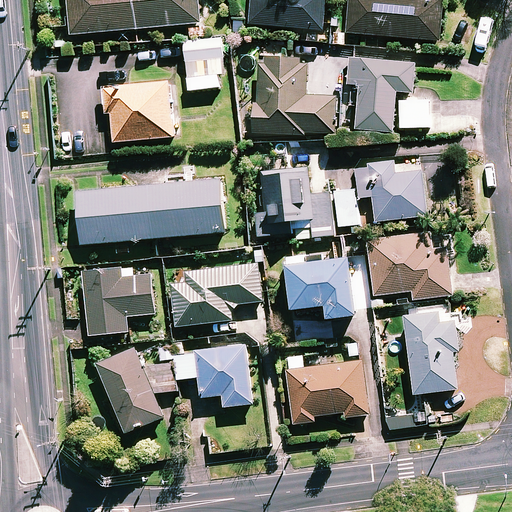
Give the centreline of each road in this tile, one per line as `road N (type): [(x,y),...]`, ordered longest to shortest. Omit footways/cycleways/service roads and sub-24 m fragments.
road 1 (tertiary): [(511,462),(173,507)]
road 2 (secondary): [(0,115),(14,381)]
road 3 (residential): [(511,43),(497,124),(511,273)]
road 4 (secondary): [(10,511),(6,400),(14,381)]
road 5 (secondary): [(14,381),(33,399),(59,499)]
